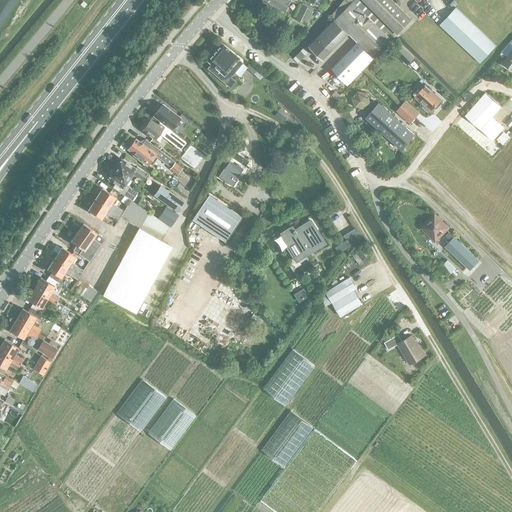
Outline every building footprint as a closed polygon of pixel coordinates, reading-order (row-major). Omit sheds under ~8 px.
[(290,0),(262,0),(285,12),(290,0)] [(359,0),(343,0),(331,15),(335,20),(334,20),(308,46),(323,61),(349,34),(358,42),(331,69),(347,85),(373,58),(372,56),(391,38),(385,33),(389,28),(359,0)] [(412,19),(393,0),(363,0),(397,34),(412,19)] [(306,24),(314,10),(302,4),(295,18),(306,24)] [(480,63),(497,45),(456,7),(439,25),(480,63)] [(221,43),(206,60),(211,64),(207,68),(219,78),(223,74),(224,75),(225,74),(224,74),(230,68),(234,71),(241,62),(237,59),(238,58),(238,59),(239,58),(221,43)] [(402,46),(395,54),(407,65),(414,57),(402,46)] [(511,49),(503,64),(511,69),(511,49)] [(258,68),(251,62),(246,68),(253,74),(258,68)] [(425,85),(414,96),(431,111),(441,100),(425,85)] [(350,98),(363,109),(372,98),(360,87),(350,98)] [(464,115),(486,135),(499,121),(493,116),(502,106),(485,92),(464,115)] [(405,100),(401,105),(415,118),(419,113),(405,100)] [(401,149),(414,134),(379,103),(366,117),(386,136),(384,138),(389,142),(391,140),(401,149)] [(162,104),(153,115),(171,129),(180,118),(162,104)] [(410,123),(415,118),(401,105),(396,110),(410,123)] [(165,127),(163,129),(150,119),(142,130),(155,140),(159,134),(180,150),(186,142),(165,127)] [(497,138),(503,143),(510,135),(504,130),(497,138)] [(141,158),(141,159),(147,164),(155,155),(170,167),(169,169),(177,174),(182,167),(145,140),(142,144),(141,143),(140,144),(135,140),(129,148),(141,158)] [(180,158),(194,168),(203,155),(190,145),(180,158)] [(121,159),(114,169),(129,179),(132,173),(143,180),(147,174),(136,167),(135,168),(121,159)] [(218,176),(233,186),(237,179),(236,179),(243,169),(242,169),(244,167),(239,164),(238,165),(236,164),(235,165),(229,161),(224,168),(218,176)] [(118,191),(130,200),(132,201),(138,192),(126,184),(129,179),(114,169),(108,178),(121,187),(118,191)] [(172,176),(167,182),(174,188),(180,182),(172,176)] [(153,195),(177,211),(184,201),(160,184),(153,195)] [(102,188),(95,199),(121,216),(123,210),(112,203),(116,197),(102,188)] [(191,219),(225,242),(242,217),(208,194),(191,219)] [(153,195),(150,200),(157,205),(160,200),(153,195)] [(87,210),(102,219),(105,213),(110,216),(111,215),(118,220),(120,217),(121,216),(95,199),(87,210)] [(121,216),(120,217),(139,228),(161,240),(169,226),(132,201),(130,200),(123,210),(121,216)] [(421,228),(435,242),(449,227),(434,213),(421,228)] [(296,263),(327,244),(311,219),(295,229),(293,225),(280,233),(288,246),(286,247),(296,263)] [(83,223),(76,234),(89,243),(88,244),(97,249),(103,240),(103,239),(103,238),(102,237),(98,234),(96,233),(83,223)] [(361,236),(355,227),(344,234),(350,243),(361,236)] [(161,240),(139,228),(103,294),(135,311),(171,245),(161,240)] [(440,241),(447,249),(443,253),(466,274),(479,260),(449,232),(440,241)] [(76,234),(71,241),(76,245),(73,250),(89,261),(94,254),(94,253),(97,249),(88,244),(89,243),(76,234)] [(350,245),(347,239),(335,246),(339,252),(350,245)] [(54,258),(80,275),(83,270),(77,266),(77,265),(72,262),(76,256),(62,246),(54,258)] [(80,275),(54,258),(47,269),(51,272),(49,276),(60,283),(63,279),(61,278),(65,272),(70,275),(77,279),(80,275)] [(447,260),(442,265),(450,273),(456,268),(447,260)] [(453,294),(466,306),(471,300),(499,325),(511,310),(511,290),(496,275),(480,292),(466,280),(453,294)] [(41,278),(34,289),(57,302),(59,297),(51,293),(54,287),(58,290),(62,285),(60,283),(49,276),(46,281),(41,278)] [(340,317),(363,304),(354,290),(356,288),(350,277),(325,292),(317,300),(322,308),(332,303),(340,317)] [(83,281),(76,292),(81,295),(88,285),(83,281)] [(88,285),(81,295),(86,298),(92,287),(88,285)] [(92,287),(86,298),(90,301),(97,290),(92,287)] [(299,301),(309,295),(304,287),(294,293),(299,301)] [(54,306),(57,302),(34,289),(28,300),(33,303),(30,307),(39,312),(46,301),(54,306)] [(47,332),(37,326),(39,324),(34,321),(37,316),(40,318),(42,314),(39,312),(30,307),(28,311),(22,308),(16,319),(45,336),(47,332)] [(43,339),(45,336),(16,319),(9,331),(23,339),(27,333),(30,336),(31,335),(36,337),(37,336),(43,339)] [(409,365),(425,356),(412,334),(402,340),(398,334),(384,342),(388,349),(397,344),(409,365)] [(0,346),(0,351),(20,364),(23,359),(15,354),(19,348),(4,339),(0,346)] [(51,358),(57,348),(43,339),(37,349),(51,358)] [(20,364),(0,351),(0,372),(3,374),(8,364),(17,369),(20,364)] [(51,361),(40,355),(32,368),(43,374),(51,361)] [(16,388),(19,382),(13,380),(13,379),(3,374),(0,372),(0,393),(4,395),(7,389),(0,385),(0,380),(10,385),(16,388)] [(23,375),(19,382),(33,390),(36,383),(23,375)] [(139,378),(116,414),(142,430),(165,394),(139,378)] [(7,395),(4,401),(12,404),(14,399),(7,395)] [(171,449),(196,414),(172,397),(148,432),(171,449)] [(288,409),(262,450),(287,466),(312,424),(288,409)] [(173,511),(174,511),(206,511),(224,485),(200,470),(173,511)]
